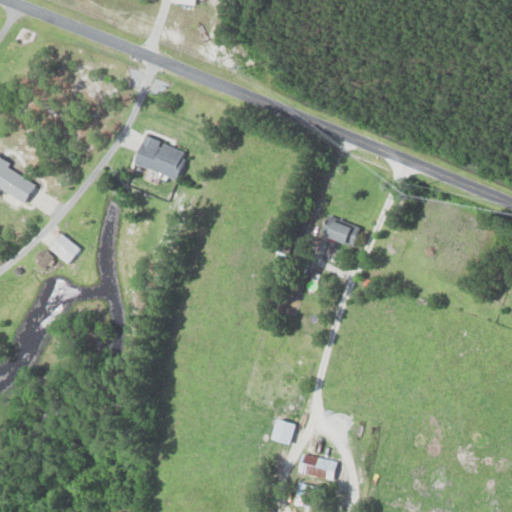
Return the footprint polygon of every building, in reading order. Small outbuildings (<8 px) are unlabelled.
[(139,161),(182,178),(193,151),(150,134),(139,161)] [(0,195),(2,197),(7,188),(30,203),(43,182),(0,155),(0,195)] [(364,230),(339,219),(331,238),(357,248),(364,230)] [(83,249),(64,233),(51,248),(71,264),(83,249)] [(301,423),(282,417),(276,438),(295,444),(301,423)] [(338,479),(342,460),(304,452),(300,472),(338,479)] [(298,504),(326,509),(330,487),(302,482),(298,504)]
